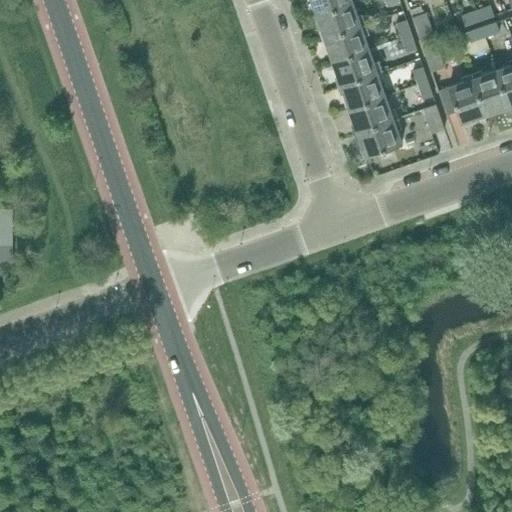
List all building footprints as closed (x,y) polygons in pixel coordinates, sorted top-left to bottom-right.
[(310,0),(316,16),(353,2),(352,0),(310,0)] [(324,39),(361,25),(353,2),(316,16),(324,39)] [(477,11),(480,21),(494,16),(491,6),(477,11)] [(466,26),(480,21),(477,11),(462,16),(466,26)] [(421,42),(434,37),(426,13),(413,17),(421,42)] [(402,37),(412,33),(407,20),(397,23),(402,37)] [(486,36),(500,31),(497,22),(482,27),(486,36)] [(333,62),(369,49),(361,25),(324,39),(333,62)] [(471,41),(485,36),(486,36),(482,27),(467,32),(471,41)] [(412,33),(402,37),(407,52),(417,49),(412,33)] [(432,72),(444,67),(436,43),(423,47),(432,72)] [(340,85),(377,72),(369,49),(333,62),(340,85)] [(510,106),(511,105),(511,64),(497,70),(510,106)] [(418,84),(428,81),(423,67),(413,70),(418,84)] [(487,114),(510,106),(497,70),(474,78),(487,114)] [(385,96),(377,73),(377,72),(340,85),(349,109),(385,96)] [(462,123),(487,114),(474,78),(449,87),(462,123)] [(428,81),(418,84),(423,99),(433,96),(428,81)] [(393,119),(386,96),(385,96),(349,109),(357,132),(393,119)] [(432,133),(445,129),(436,105),(423,109),(432,133)] [(402,144),(394,120),(393,119),(357,132),(365,157),(402,144)] [(0,262),(12,262),(12,209),(0,209),(0,262)]
